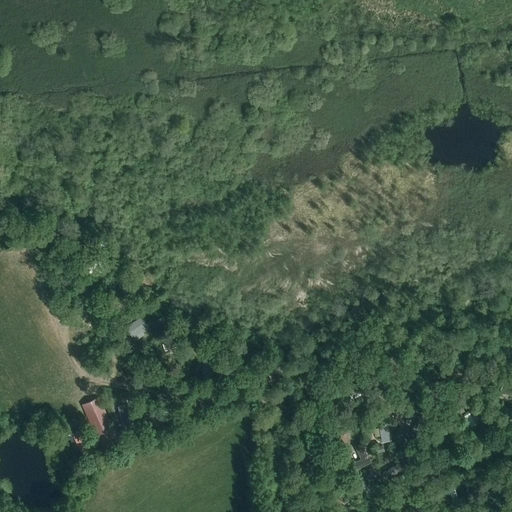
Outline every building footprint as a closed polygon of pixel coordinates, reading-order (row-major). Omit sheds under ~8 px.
[(63,246),(58,249),(61,254),(66,251),(63,246)] [(61,275),(62,284),(74,283),(75,267),(68,267),(68,275),(61,275)] [(136,293),(137,284),(120,282),(119,291),(136,293)] [(149,328),(142,317),(125,328),(132,338),(149,328)] [(177,345),(175,339),(163,343),(165,349),(177,345)] [(195,352),(195,364),(207,364),(207,352),(195,352)] [(511,386),(503,383),(500,392),(511,395),(511,386)] [(100,397),(82,404),(102,451),(119,443),(100,397)] [(125,404),(118,406),(124,426),(131,425),(125,404)] [(470,412),(465,414),(471,426),(476,423),(470,412)] [(419,414),(411,432),(419,435),(426,418),(419,414)] [(70,421),(72,427),(79,424),(76,418),(75,419),(70,421)] [(391,440),(388,424),(379,425),(379,427),(375,428),(376,435),(380,434),(382,442),(391,440)] [(85,426),(72,430),(78,448),(92,444),(85,426)] [(361,458),(354,462),(357,469),(365,465),(364,464),(371,460),(362,443),(355,446),(361,458)] [(342,453),(326,453),(326,462),(341,462),(342,453)] [(381,466),(386,476),(402,469),(398,459),(381,466)] [(362,478),(358,480),(367,493),(371,490),(362,478)] [(343,485),(335,491),(345,504),(353,497),(343,485)]
